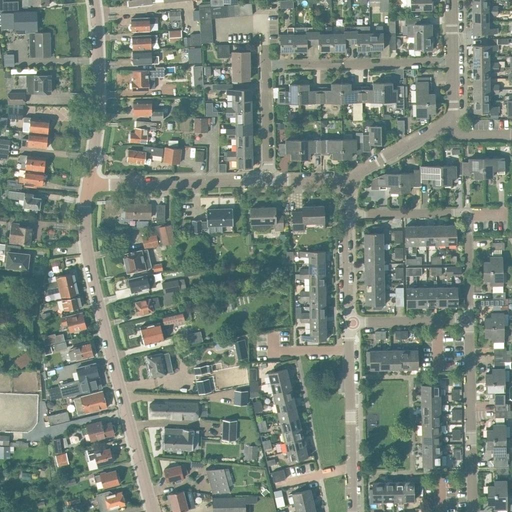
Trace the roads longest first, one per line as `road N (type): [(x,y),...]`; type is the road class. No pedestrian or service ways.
road 1 (unclassified): [(154,511),(88,256),(88,186)]
road 2 (residential): [(473,511),(469,319)]
road 3 (residential): [(351,511),(348,322)]
road 4 (residential): [(265,65),(452,62)]
road 5 (unclassified): [(88,186),(99,42),(92,0)]
road 6 (unclassified): [(88,186),(264,178)]
road 7 (residential): [(348,322),(469,319)]
road 8 (residential): [(467,214),(346,216)]
